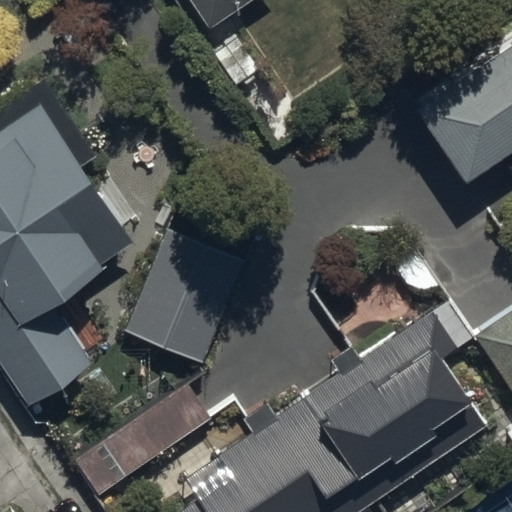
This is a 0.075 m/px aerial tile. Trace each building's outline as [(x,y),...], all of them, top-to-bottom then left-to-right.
[(186,0),(207,30),(251,0),(186,0)] [(511,30),(409,98),(472,191),(511,163),(511,30)] [(51,304),(135,248),(41,108),(0,135),(0,366),(33,416),(97,373),(51,304)] [(127,337),(206,367),(245,262),(167,232),(127,337)] [(511,305),(470,334),(511,395),(511,305)] [(142,501),(149,511),(362,511),(489,427),(416,318),(142,501)] [(97,499),(208,425),(181,385),(70,459),(97,499)]
